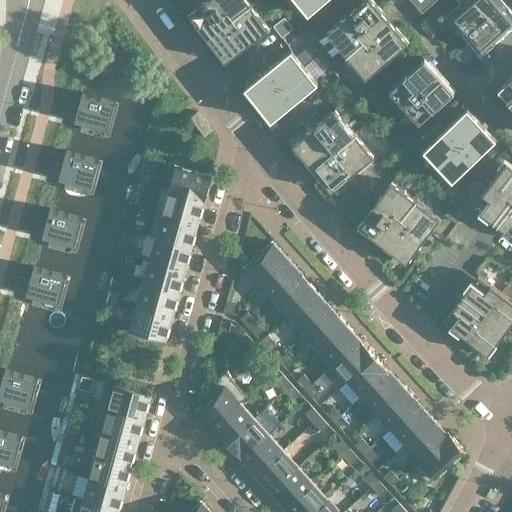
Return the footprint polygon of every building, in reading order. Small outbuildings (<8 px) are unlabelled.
[(229,21),(212,0),(206,0),(187,15),(200,30),(207,38),(229,21)] [(212,0),(229,21),(251,4),(247,0),(212,0)] [(324,0),(296,0),(308,14),(324,0)] [(388,19),(382,11),(383,11),(373,0),(364,0),(348,14),(367,37),(388,19)] [(463,36),(488,15),(474,0),(464,0),(446,17),(463,36)] [(511,28),(511,12),(502,1),(501,0),(474,0),(488,15),(505,34),(511,28)] [(269,28),(251,4),(229,21),(247,45),(269,28)] [(346,55),(367,37),(348,14),(327,32),(346,55)] [(480,56),(505,34),(488,15),(463,36),(480,56)] [(409,41),(396,26),(395,27),(388,19),(367,37),(387,60),(409,41)] [(247,45),(229,21),(207,38),(213,46),(212,46),(224,62),(225,62),(247,45)] [(387,60),(367,37),(346,55),(366,78),(387,60)] [(281,85),(304,67),(291,50),(268,69),(281,85)] [(404,106),(423,89),(439,74),(425,58),(389,90),(404,106)] [(318,83),(304,67),(281,85),(294,102),(318,83)] [(281,85),(268,69),(244,87),(258,104),(281,85)] [(419,122),(454,91),(439,74),(423,89),(404,106),(419,122)] [(511,74),(510,77),(511,78),(498,89),(511,104),(511,74)] [(271,120),(294,102),(281,85),(258,104),(271,120)] [(82,93),(74,119),(108,128),(115,102),(82,93)] [(460,144),(482,124),(467,108),(445,129),(460,144)] [(333,150),(355,132),(335,109),(314,127),(333,150)] [(212,130),(198,111),(190,117),(205,136),(212,130)] [(496,139),(485,128),(482,124),(460,144),(474,160),(496,139)] [(333,150),(314,127),(293,145),(292,145),(305,161),(305,160),(312,168),(333,150)] [(438,165),(460,144),(445,129),(423,149),(438,165)] [(374,156),(355,132),(333,150),(353,173),(374,156)] [(474,160),(460,144),(438,165),(452,180),(474,160)] [(353,173),(333,150),(312,168),(318,176),(317,176),(330,192),(331,191),(353,173)] [(65,151),(58,177),(91,186),(99,160),(65,151)] [(511,201),(511,165),(504,159),(497,169),(499,170),(489,184),(511,201)] [(205,199),(212,175),(168,163),(161,188),(169,190),(169,189),(205,199)] [(151,178),(146,177),(141,175),(140,181),(149,184),(151,178)] [(148,190),(149,184),(140,181),(138,187),(148,190)] [(399,222),(416,200),(392,181),(375,203),(399,222)] [(511,201),(489,184),(472,206),(495,223),(511,201)] [(199,222),(205,199),(169,189),(169,190),(163,212),(163,213),(199,222)] [(458,220),(472,198),(462,192),(448,213),(458,220)] [(440,218),(416,200),(399,222),(423,240),(440,218)] [(511,201),(495,223),(511,236),(511,201)] [(382,244),(399,222),(375,203),(357,227),(373,239),(374,238),(382,244)] [(49,209),(42,235),(75,244),(83,218),(49,209)] [(192,246),(199,222),(163,213),(163,212),(155,210),(148,234),(156,236),(192,246)] [(406,262),(423,240),(399,222),(382,244),(390,250),(389,251),(405,263),(406,262)] [(186,269),(192,246),(156,236),(150,259),(186,269)] [(260,284),(287,259),(272,242),(245,267),(260,284)] [(179,292),(186,269),(150,259),(144,282),(179,292)] [(274,300),(302,275),(287,259),(260,284),(274,300)] [(33,266),(26,293),(59,302),(66,275),(33,266)] [(483,314),(500,291),(478,274),(461,297),(483,314)] [(289,316),(317,291),(302,275),(274,300),(289,316)] [(173,315),(179,292),(144,282),(137,305),(173,315)] [(119,294),(113,292),(109,291),(108,297),(117,300),(119,294)] [(303,332),(331,307),(317,291),(289,316),(303,332)] [(511,299),(500,291),(483,314),(505,331),(511,321),(511,299)] [(116,305),(117,300),(108,297),(106,303),(116,305)] [(465,337),(483,314),(461,297),(443,320),(465,337)] [(227,300),(225,306),(235,308),(236,302),(227,300)] [(166,339),(173,315),(137,305),(130,329),(166,339)] [(233,314),(235,308),(225,306),(224,312),(233,314)] [(318,348),(346,323),(331,307),(303,332),(318,348)] [(248,312),(241,319),(249,327),(256,321),(248,312)] [(495,345),(505,331),(483,314),(465,337),(475,344),(474,345),(489,356),(496,346),(495,345)] [(222,317),(221,323),(230,326),(232,320),(222,317)] [(264,330),(256,321),(249,327),(257,336),(264,330)] [(229,331),(230,326),(221,323),(219,329),(229,331)] [(333,364),(360,339),(346,323),(318,348),(333,364)] [(347,380),(375,355),(360,339),(333,364),(347,380)] [(275,342),(268,348),(276,357),(283,351),(275,342)] [(291,360),(283,351),(276,357),(284,366),(291,360)] [(362,397),(389,372),(375,355),(347,380),(362,397)] [(4,370),(0,386),(0,396),(31,405),(38,379),(4,370)] [(240,401),(241,402),(247,396),(226,372),(209,388),(214,394),(197,410),(212,426),(240,401)] [(376,413),(404,388),(389,372),(362,397),(376,413)] [(304,374),(297,381),(305,390),(312,383),(304,374)] [(284,391),(292,384),(284,375),(276,382),(284,391)] [(108,381),(101,405),(145,417),(151,393),(108,381)] [(320,392),(312,383),(305,390),(313,398),(320,392)] [(292,399),(300,393),(292,384),(284,391),(292,399)] [(390,429),(418,403),(404,388),(376,413),(390,429)] [(91,396),(85,394),(81,393),(79,399),(90,402),(91,396)] [(88,408),(90,402),(79,399),(78,405),(88,408)] [(227,442),(255,417),(241,402),(240,401),(212,426),(227,442)] [(405,444),(432,419),(418,403),(390,429),(405,444)] [(138,440),(145,417),(101,405),(95,428),(138,440)] [(333,406),(326,413),(334,422),(341,415),(333,406)] [(321,416),(313,407),(305,414),(313,423),(321,416)] [(349,424),(341,415),(334,422),(342,431),(349,424)] [(329,425),(321,416),(313,423),(321,432),(329,425)] [(241,458),(269,433),(255,417),(227,442),(241,458)] [(447,436),(447,435),(432,419),(405,444),(419,460),(419,461),(447,436)] [(132,463),(138,440),(95,428),(88,452),(96,454),(96,453),(132,463)] [(0,430),(0,458),(14,463),(22,437),(0,430)] [(256,475),(284,450),(269,433),(241,458),(256,475)] [(428,483),(464,451),(465,450),(449,433),(447,435),(447,436),(419,461),(419,460),(412,466),(428,483)] [(362,438),(355,445),(363,454),(370,447),(362,438)] [(350,449),(342,440),(335,446),(343,455),(350,449)] [(378,456),(370,447),(363,454),(371,463),(378,456)] [(358,457),(350,449),(343,455),(351,464),(358,457)] [(271,491),(299,466),(284,450),(256,475),(271,491)] [(126,487),(132,463),(96,453),(96,454),(89,476),(126,487)] [(285,507),(313,482),(299,466),(271,491),(285,507)] [(391,470),(384,477),(392,486),(399,479),(391,470)] [(379,481),(371,472),(363,478),(371,487),(379,481)] [(119,510),(126,487),(89,476),(83,499),(83,500),(119,510)] [(387,489),(379,481),(371,487),(379,496),(387,489)] [(290,511),(311,511),(327,498),(313,482),(285,507),(290,511)] [(118,511),(119,510),(83,500),(83,499),(76,497),(71,511),(118,511)] [(340,511),(327,498),(311,511),(340,511)] [(213,511),(203,500),(189,511),(213,511)] [(406,511),(407,511),(399,503),(392,510),(393,511),(406,511)]
